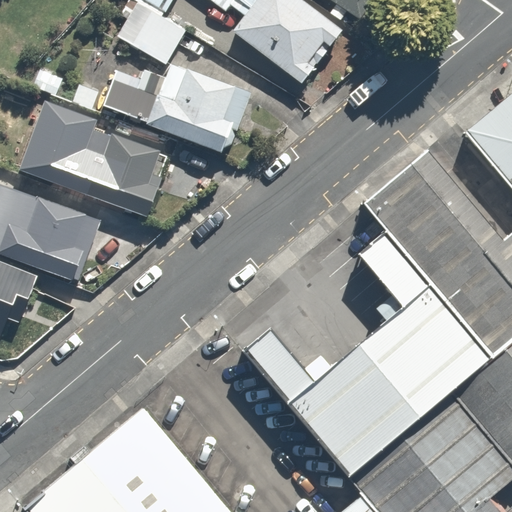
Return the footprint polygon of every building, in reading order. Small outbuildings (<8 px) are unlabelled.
[(61,20),(25,0),(0,0),(0,71),(18,77),(61,20)] [(123,0),(119,0),(111,16),(122,22),(114,35),(162,63),(184,25),(163,13),(139,0),(136,0),(136,2),(134,6),(124,0),(123,0)] [(132,0),(136,2),(136,0),(139,0),(163,13),(169,0),(132,0)] [(209,0),(226,11),(229,7),(241,14),(238,19),(227,35),(304,87),(343,28),(307,4),(301,0),(209,0)] [(327,0),(353,17),(362,3),(371,9),(376,0),(327,0)] [(246,92),(167,63),(163,75),(138,66),(135,75),(113,67),(105,88),(99,103),(224,150),(246,92)] [(59,78),(34,68),(27,85),(52,95),(59,78)] [(99,103),(105,88),(75,77),(66,101),(95,113),(99,103)] [(511,200),(511,90),(458,137),(511,200)] [(169,155),(106,132),(98,153),(65,141),(51,182),(147,216),(169,155)] [(381,234),(484,357),(511,333),(511,236),(500,246),(423,155),(360,209),(381,234)] [(0,256),(75,284),(99,219),(0,182),(0,256)] [(238,352),(343,476),(443,392),(484,357),(381,234),(353,257),(396,308),(309,381),(265,329),(238,352)] [(0,340),(10,344),(36,276),(0,261),(0,340)] [(511,333),(484,357),(443,392),(511,472),(511,333)] [(511,472),(443,392),(343,476),(373,511),(500,511),(489,498),(511,478),(511,472)] [(230,511),(142,408),(22,507),(26,511),(230,511)] [(336,511),(328,502),(316,511),(336,511)]
